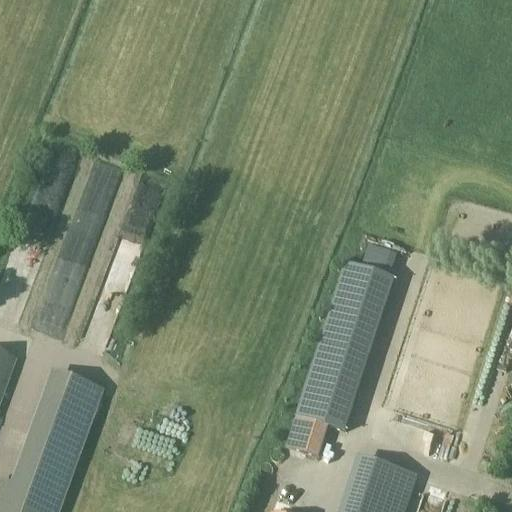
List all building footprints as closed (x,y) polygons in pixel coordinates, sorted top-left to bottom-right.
[(369,248),(361,271),(386,279),(394,256),(369,248)] [(0,407),(16,362),(0,356),(0,407)] [(0,511),(57,511),(101,393),(55,377),(14,489),(0,483),(0,511)] [(344,511),(403,511),(415,479),(362,461),(344,511)] [(277,500),(272,511),(304,511),(305,510),(277,500)]
